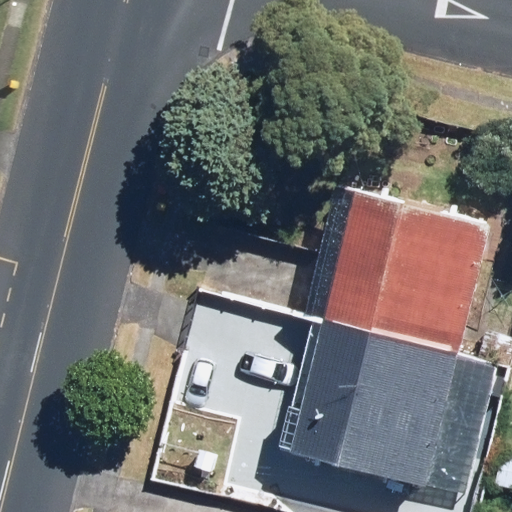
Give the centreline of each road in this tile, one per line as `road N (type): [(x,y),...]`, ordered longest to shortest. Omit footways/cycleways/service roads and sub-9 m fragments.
road 1 (secondary): [(127,0),(0,510)]
road 2 (residential): [(511,43),(344,0)]
